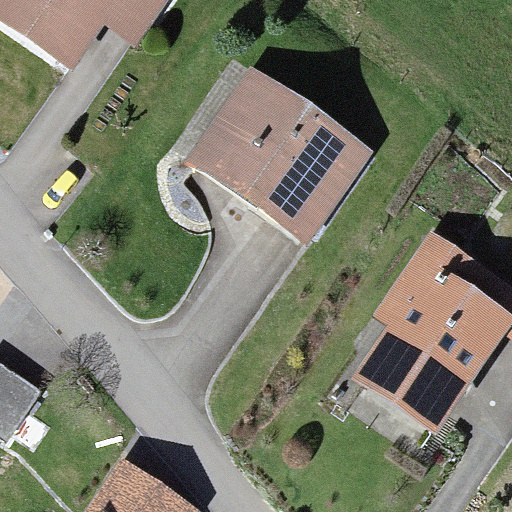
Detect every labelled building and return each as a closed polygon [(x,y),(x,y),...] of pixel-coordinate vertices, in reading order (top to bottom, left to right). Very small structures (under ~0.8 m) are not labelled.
[(0,0),(0,39),(60,82),(98,29),(128,50),(163,0),(0,0)] [(243,101),(191,179),(304,254),(356,176),(243,101)] [(395,340),(359,391),(441,449),(511,350),(450,308),(468,282),(430,255),(378,328),(395,340)] [(0,385),(0,432),(19,443),(39,407),(0,385)] [(156,511),(112,483),(93,511),(156,511)]
